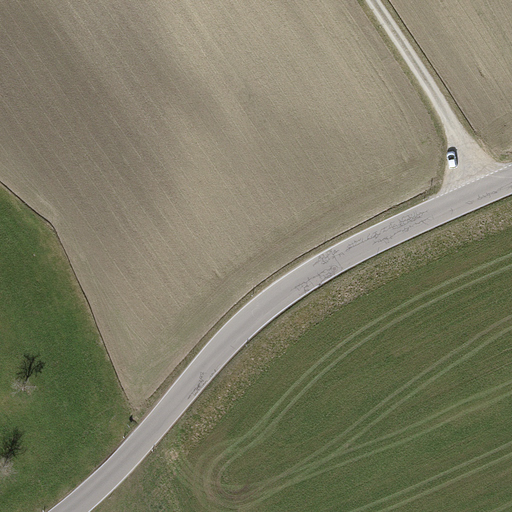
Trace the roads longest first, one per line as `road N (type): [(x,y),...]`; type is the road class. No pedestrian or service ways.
road 1 (tertiary): [(60,511),(108,474),(254,308),(329,260),(511,173)]
road 2 (track): [(368,0),(483,184)]
